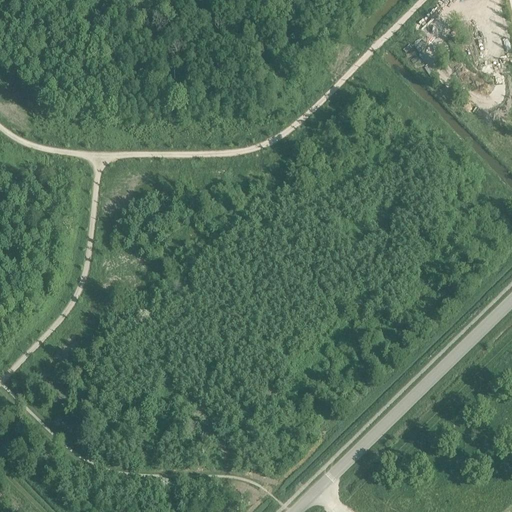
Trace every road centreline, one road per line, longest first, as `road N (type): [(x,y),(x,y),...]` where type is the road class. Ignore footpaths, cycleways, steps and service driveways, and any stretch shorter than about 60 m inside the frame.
road 1 (track): [(99,155),(228,154),(263,144),(299,122),(422,0)]
road 2 (tertiary): [(292,511),(511,297)]
